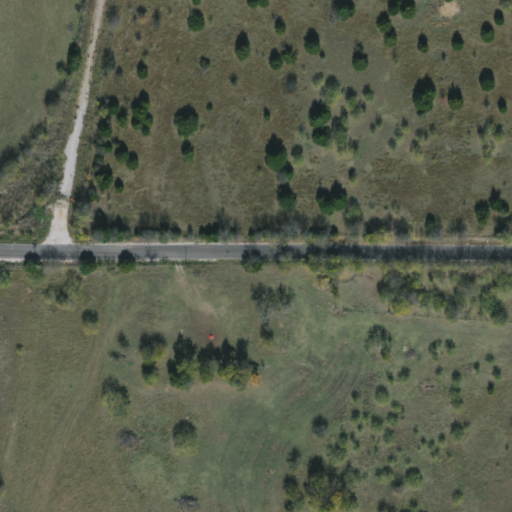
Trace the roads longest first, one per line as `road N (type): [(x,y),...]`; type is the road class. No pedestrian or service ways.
road 1 (tertiary): [(0,254),(511,256)]
road 2 (residential): [(54,255),(101,0)]
